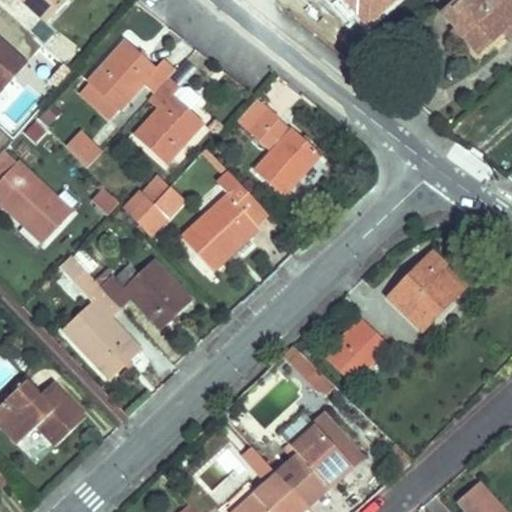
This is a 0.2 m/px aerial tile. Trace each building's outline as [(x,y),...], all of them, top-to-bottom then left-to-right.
[(69,0),(22,0),(48,24),(69,0)] [(511,0),(460,0),(445,14),(481,55),(511,27),(511,24),(511,23),(511,22),(511,0)] [(0,94),(15,77),(14,76),(26,63),(0,40),(0,94)] [(144,86),(154,95),(169,79),(176,71),(164,60),(157,69),(126,40),(87,83),(119,112),(120,112),(144,86)] [(57,60),(46,73),(61,86),(72,74),(57,60)] [(184,63),(169,79),(180,89),(194,73),(184,63)] [(28,93),(43,106),(61,86),(46,73),(28,93)] [(169,79),(154,95),(148,101),(159,111),(135,137),(166,164),(203,123),(190,112),(173,96),(180,89),(169,79)] [(119,112),(89,84),(79,95),(109,123),(119,112)] [(189,88),(180,89),(173,96),(190,112),(202,99),(189,88)] [(259,143),(270,152),(254,171),(285,198),(322,156),(291,129),(290,131),(278,121),(280,119),(259,101),(239,124),(260,142),(259,143)] [(21,133),(35,144),(46,132),(32,120),(21,133)] [(209,130),(216,137),(224,128),(217,122),(209,130)] [(2,132),(0,133),(0,151),(11,140),(2,132)] [(87,169),(101,155),(80,135),(68,149),(87,169)] [(0,182),(18,163),(5,151),(0,156),(0,182)] [(72,214),(18,163),(0,182),(0,202),(44,244),(72,214)] [(267,215),(229,174),(218,184),(228,195),(181,239),(214,275),(261,231),(256,225),(267,215)] [(143,195),(154,205),(170,188),(159,178),(143,195)] [(167,218),(184,200),(170,188),(154,205),(167,218)] [(107,192),(95,204),(107,217),(119,205),(107,192)] [(141,193),(125,210),(137,223),(154,205),(141,193)] [(137,223),(150,237),(167,218),(154,205),(137,223)] [(422,331),(462,291),(439,269),(444,264),(432,253),(389,299),(422,331)] [(111,320),(121,310),(101,288),(71,257),(60,268),(93,303),(64,330),(111,380),(141,352),(111,320)] [(439,269),(462,291),(470,282),(448,260),(444,264),(439,269)] [(112,277),(101,288),(121,310),(132,299),(162,330),(191,302),(153,262),(139,275),(124,289),(114,279),(112,277)] [(129,265),(114,279),(124,289),(139,275),(129,265)] [(324,355),(333,364),(368,328),(359,319),(324,355)] [(382,342),(368,328),(333,364),(347,378),(382,342)] [(305,355),(292,366),(320,399),(333,389),(305,355)] [(370,355),(347,378),(354,385),(377,361),(370,355)] [(0,407),(0,426),(18,445),(37,427),(56,447),(86,418),(66,397),(52,411),(40,397),(26,383),(0,407)] [(52,411),(66,397),(54,384),(40,397),(52,411)] [(323,413),(312,423),(316,427),(350,465),(354,469),(365,459),(323,413)] [(281,436),(292,449),(316,427),(312,423),(305,415),(281,436)] [(308,510),(330,490),(327,486),(350,465),(316,427),(292,449),(297,455),(276,475),(308,510)] [(33,460),(50,449),(39,432),(21,443),(33,460)] [(386,455),(403,471),(413,462),(395,445),(386,455)] [(242,456),(254,469),(263,460),(251,448),(242,456)] [(265,482),(274,473),(263,460),(254,469),(265,482)] [(327,486),(330,490),(354,469),(350,465),(327,486)] [(305,511),(308,510),(276,475),(253,495),(257,499),(241,511),(305,511)] [(505,511),(479,484),(457,504),(463,511),(505,511)] [(233,511),(241,511),(257,499),(253,495),(233,511)]
